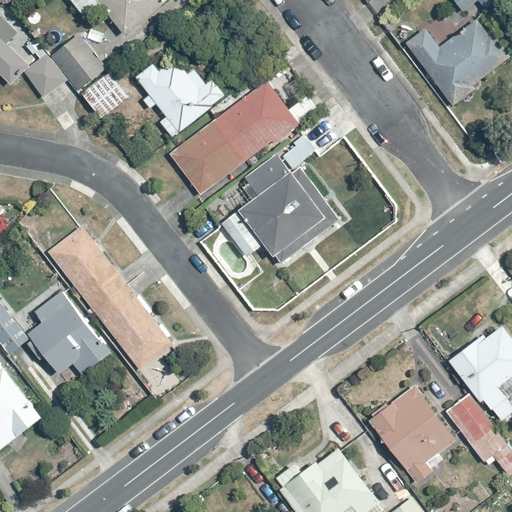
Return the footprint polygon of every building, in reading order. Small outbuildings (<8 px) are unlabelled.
[(70,0),(84,17),(100,4),(123,33),(165,0),(70,0)] [(499,0),(453,0),(463,12),(477,2),(484,12),(499,0)] [(0,12),(0,76),(8,85),(30,63),(8,41),(18,31),(0,12)] [(435,23),(405,46),(449,106),(474,87),(471,83),(504,60),(475,20),(447,40),(435,23)] [(79,30),(48,53),(59,68),(97,117),(128,94),(79,30)] [(65,82),(44,55),(24,71),(45,98),(65,82)] [(150,109),(156,104),(166,116),(160,121),(173,137),(225,94),(214,81),(208,87),(196,72),(190,77),(175,58),(159,71),(152,63),(135,78),(148,94),(142,99),(150,109)] [(200,194),(271,141),(273,143),(297,125),(265,82),(170,154),(200,194)] [(248,260),(252,256),(268,277),(332,228),(292,176),(286,181),(272,163),(235,192),(247,208),(228,222),(222,227),(248,260)] [(119,275),(102,254),(104,252),(96,242),(94,244),(80,225),(47,251),(138,370),(171,344),(165,336),(168,334),(159,324),(157,325),(147,312),(149,310),(137,295),(135,297),(126,285),(128,283),(121,274),(119,275)] [(76,361),(86,372),(113,351),(65,292),(44,309),(38,302),(19,318),(0,294),(0,336),(13,352),(32,337),(61,373),(76,361)] [(474,394),(480,402),(483,400),(500,421),(511,411),(511,405),(506,398),(511,393),(511,339),(497,321),(447,361),(474,394)] [(0,446),(40,416),(0,364),(0,446)] [(455,440),(412,385),(367,420),(416,483),(433,470),(430,467),(442,458),(438,453),(455,440)] [(511,472),(511,448),(467,393),(444,412),(484,462),(493,454),(509,474),(511,472)] [(336,444),(278,487),(294,510),(295,511),(380,511),(384,509),(336,444)] [(423,511),(412,495),(388,511),(423,511)]
